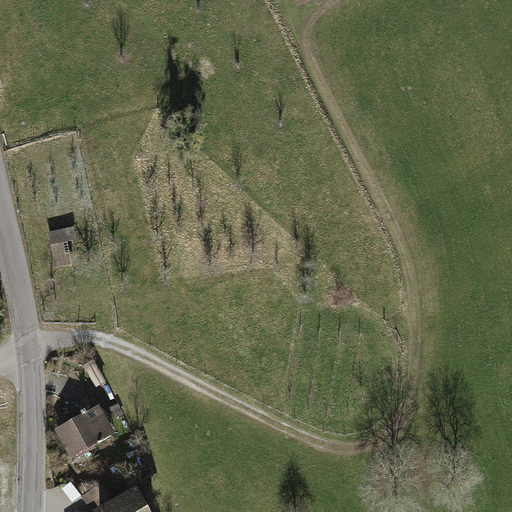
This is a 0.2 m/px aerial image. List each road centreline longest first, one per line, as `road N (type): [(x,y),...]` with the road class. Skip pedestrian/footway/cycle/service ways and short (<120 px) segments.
road 1 (tertiary): [(28,511),(29,356),(0,213)]
road 2 (unknown): [(29,356),(87,340),(218,392)]
